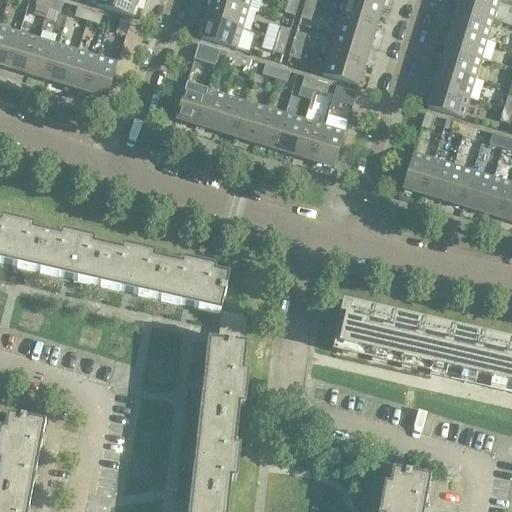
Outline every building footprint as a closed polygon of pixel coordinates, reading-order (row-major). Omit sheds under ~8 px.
[(48,0),(36,0),(35,7),(47,10),(50,0),(48,0)] [(50,0),(47,10),(56,13),(59,14),(62,4),(50,0)] [(97,0),(95,8),(131,19),(136,0),(97,0)] [(213,0),(211,0),(206,19),(241,30),(247,10),(213,0)] [(213,0),(247,10),(253,12),(257,0),(213,0)] [(305,0),(304,6),(314,9),(316,0),(305,0)] [(353,0),(345,0),(340,17),(376,28),(382,9),(353,0)] [(353,0),(382,9),(384,0),(353,0)] [(494,0),(459,0),(457,10),(492,21),(498,1),(494,0)] [(288,1),(284,14),(294,17),(298,4),(288,1)] [(304,6),(300,19),(310,22),(314,9),(304,6)] [(77,9),(74,18),(86,22),(89,12),(77,9)] [(47,10),(44,19),(54,22),(56,13),(47,10)] [(457,10),(451,30),(486,41),(492,21),(457,10)] [(89,12),(86,22),(98,26),(101,16),(89,12)] [(370,48),(376,28),(340,17),(334,37),(370,48)] [(206,19),(200,39),(235,50),(241,30),(206,19)] [(129,25),(119,22),(115,35),(125,38),(129,25)] [(280,28),(276,40),(286,43),(290,31),(280,28)] [(0,29),(0,67),(7,70),(18,35),(0,29)] [(451,30),(444,49),(480,60),(486,41),(451,30)] [(295,33),(292,45),(302,48),(305,36),(295,33)] [(18,35),(7,70),(27,76),(38,41),(18,35)] [(370,48),(334,37),(328,57),(364,67),(370,48)] [(276,40),(272,53),(282,56),(286,43),(276,40)] [(38,41),(27,76),(47,82),(57,47),(38,41)] [(292,45),(288,58),(298,61),(302,48),(292,45)] [(198,46),(193,59),(214,66),(218,52),(198,46)] [(57,47),(47,82),(66,88),(77,53),(57,47)] [(444,49),(438,69),(474,80),(480,60),(444,49)] [(77,53),(66,88),(86,94),(97,59),(77,53)] [(226,54),(222,64),(235,68),(238,58),(226,54)] [(364,67),(328,57),(322,77),(358,88),(364,67)] [(238,58),(235,68),(247,71),(250,61),(238,58)] [(97,59),(86,94),(106,100),(117,65),(97,59)] [(264,66),(261,76),(274,79),(277,70),(264,66)] [(438,69),(432,89),(468,100),(474,80),(438,69)] [(277,70),(274,79),(286,83),(289,73),(277,70)] [(303,78),(300,88),(313,91),(316,81),(303,78)] [(316,81),(313,91),(325,95),(328,85),(316,81)] [(186,86),(175,121),(195,127),(206,92),(186,86)] [(332,101),(330,107),(340,110),(341,104),(342,104),(346,91),(336,88),(332,101)] [(432,89),(426,109),(462,120),(468,100),(432,89)] [(346,91),(342,104),(352,107),(356,94),(346,91)] [(206,92),(195,127),(215,133),(226,98),(206,92)] [(511,99),(506,97),(503,110),(511,112),(511,99)] [(245,104),(226,98),(215,133),(234,139),(245,104)] [(234,139),(254,145),(265,110),(245,104),(234,139)] [(265,110),(254,145),(273,151),(284,116),(265,110)] [(511,112),(503,110),(499,122),(509,125),(511,114),(511,112)] [(425,115),(420,128),(430,131),(434,118),(425,115)] [(284,116),(273,151),(293,157),(304,122),(284,116)] [(304,122),(293,157),(312,163),(323,128),(304,122)] [(452,123),(449,133),(462,137),(465,127),(452,123)] [(465,127),(462,137),(474,141),(477,131),(465,127)] [(323,128),(312,163),(333,169),(344,134),(323,128)] [(491,135),(488,145),(501,149),(504,139),(491,135)] [(511,141),(504,139),(501,149),(511,152),(511,141)] [(412,155),(402,190),(421,196),(432,161),(412,155)] [(432,161),(421,196),(441,202),(452,167),(432,161)] [(452,167),(441,202),(461,208),(472,173),(452,167)] [(472,173),(461,208),(481,215),(491,179),(472,173)] [(491,179),(481,215),(500,221),(511,185),(491,179)] [(511,185),(500,221),(511,224),(511,185)] [(0,264),(29,272),(38,234),(0,225),(0,264)] [(93,286),(102,249),(38,234),(29,272),(93,286)] [(102,249),(93,286),(156,301),(165,263),(102,249)] [(228,278),(165,263),(156,301),(220,316),(228,278)] [(338,343),(337,347),(443,371),(449,372),(472,378),(478,379),(502,384),(511,386),(511,343),(480,336),(439,327),(438,332),(359,314),(360,309),(342,305),(341,305),(339,317),(340,317),(344,318),(338,343)] [(204,376),(242,380),(245,347),(244,347),(247,316),(224,314),(220,344),(208,343),(204,376)] [(204,376),(196,442),(234,446),(242,380),(204,376)] [(6,418),(0,450),(0,491),(30,498),(44,426),(25,422),(25,421),(20,420),(19,420),(6,418)] [(196,442),(189,508),(223,511),(226,511),(234,446),(196,442)] [(387,496),(383,511),(422,511),(428,481),(391,473),(387,496)] [(0,491),(0,511),(27,511),(30,498),(0,491)]
